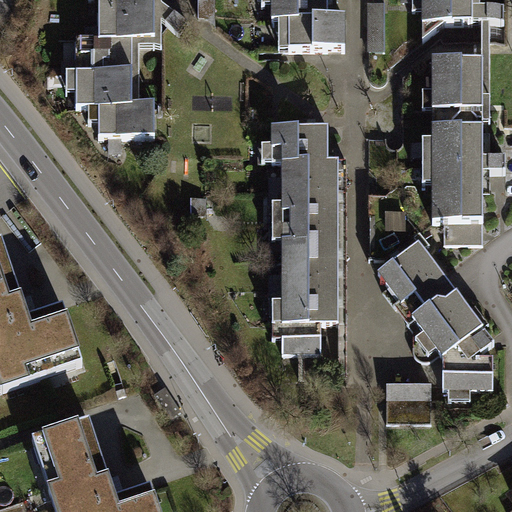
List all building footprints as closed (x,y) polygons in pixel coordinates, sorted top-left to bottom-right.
[(99,0),(99,41),(76,41),(76,112),(99,112),(99,141),(155,141),(155,109),(133,109),(132,44),(154,44),(154,0),(99,0)] [(325,0),(255,0),(256,20),(275,20),(275,50),(341,49),(341,18),(326,18),(325,0)] [(418,0),(419,12),(420,24),(472,25),(503,24),(503,8),(472,4),(471,0),(418,0)] [(383,5),(368,5),(368,53),(384,52),(383,5)] [(483,125),(483,67),(434,67),(434,125),(483,125)] [(483,245),(483,125),(434,125),(433,228),(445,228),(445,245),(483,245)] [(326,127),(274,128),(269,128),(271,341),(282,341),(282,354),(317,354),(317,329),(339,329),(337,164),(326,164),(326,127)] [(508,180),(508,163),(487,163),(487,179),(508,180)] [(0,396),(82,368),(60,308),(27,319),(0,241),(0,396)] [(416,247),(379,274),(388,291),(385,293),(402,317),(409,325),(413,323),(420,336),(412,344),(412,352),(417,360),(430,365),(444,359),(446,403),(470,402),(471,393),(490,391),(491,357),(478,356),(477,353),(492,342),(478,328),(446,286),(431,267),(416,247)] [(343,331),(324,332),(326,363),(345,362),(343,331)] [(431,385),(386,386),(387,428),(433,427),(431,385)] [(165,389),(154,396),(171,422),(182,415),(165,389)] [(30,441),(53,511),(157,511),(150,490),(114,502),(88,422),(30,441)]
